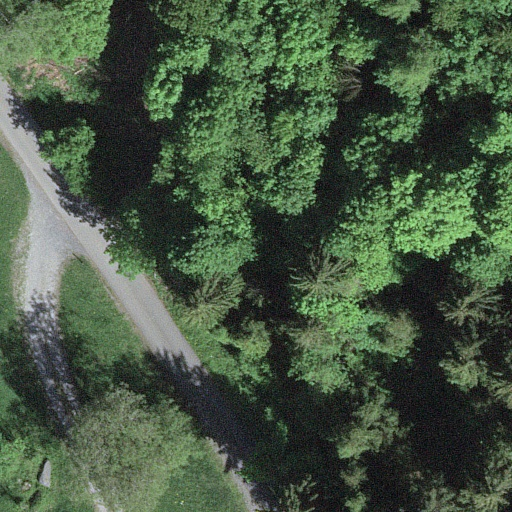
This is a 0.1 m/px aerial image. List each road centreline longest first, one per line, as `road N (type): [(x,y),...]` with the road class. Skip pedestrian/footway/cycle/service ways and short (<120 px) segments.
road 1 (unclassified): [(0,103),(279,511)]
road 2 (track): [(73,205),(39,240),(53,371),(112,511)]
